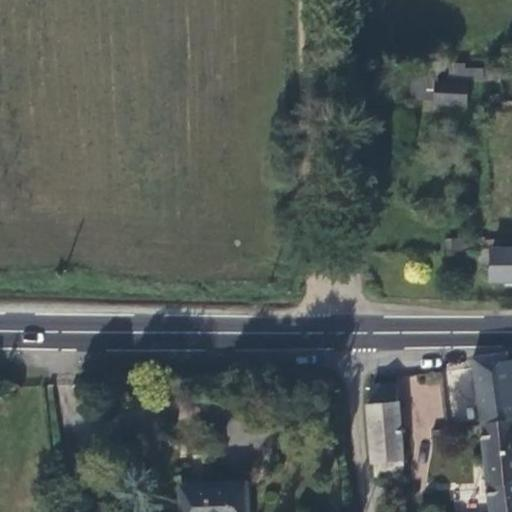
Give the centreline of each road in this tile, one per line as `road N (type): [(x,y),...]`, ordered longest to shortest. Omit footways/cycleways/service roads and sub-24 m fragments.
road 1 (secondary): [(0,332),(348,333)]
road 2 (track): [(314,0),(321,333)]
road 3 (unclassified): [(348,333),(362,511)]
road 4 (secondary): [(348,333),(511,333)]
